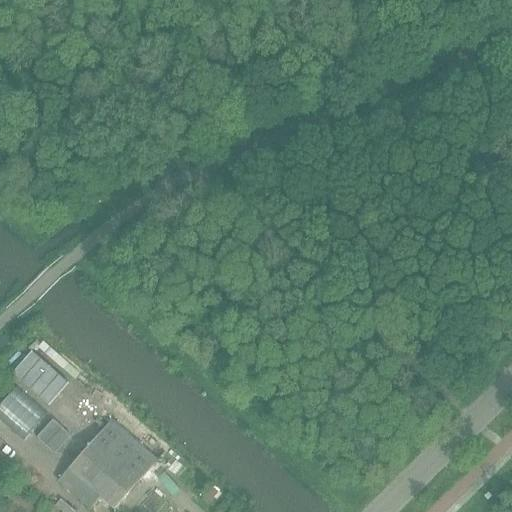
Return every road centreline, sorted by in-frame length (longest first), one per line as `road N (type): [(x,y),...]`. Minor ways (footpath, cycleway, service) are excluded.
road 1 (unclassified): [(0,322),(62,262),(197,163),(511,32)]
road 2 (unclassified): [(381,511),(511,386)]
